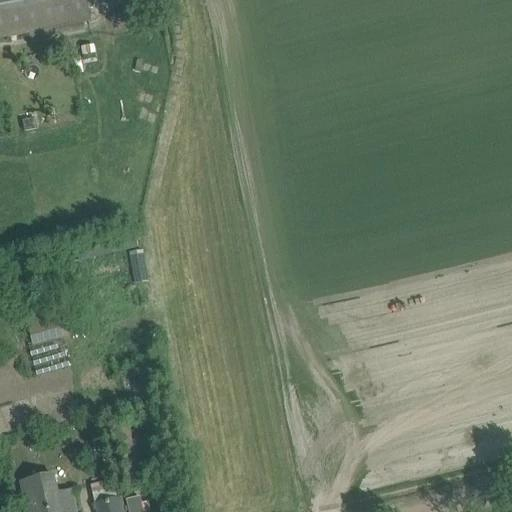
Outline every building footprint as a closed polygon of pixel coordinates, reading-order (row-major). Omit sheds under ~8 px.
[(91,22),(87,0),(0,0),(0,40),(33,34),(34,40),(89,30),(88,23),(91,22)] [(64,251),(67,263),(105,253),(102,242),(64,251)] [(27,324),(34,347),(73,335),(66,313),(27,324)] [(137,368),(141,384),(160,379),(155,363),(137,368)] [(141,488),(130,424),(113,426),(125,491),(141,488)] [(145,448),(148,462),(165,458),(161,444),(145,448)] [(21,484),(26,504),(31,503),(33,511),(76,511),(73,492),(58,496),(53,477),(21,484)] [(91,488),(96,511),(124,511),(121,499),(117,500),(112,482),(91,488)] [(143,511),(140,498),(126,502),(128,511),(143,511)]
